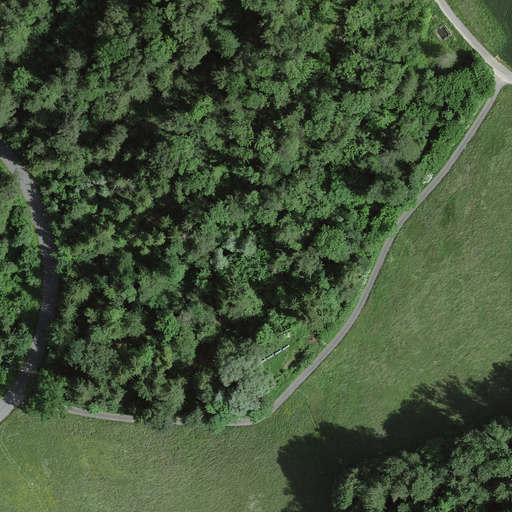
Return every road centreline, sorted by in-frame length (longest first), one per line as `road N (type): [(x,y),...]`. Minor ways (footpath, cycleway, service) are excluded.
road 1 (track): [(506,73),(451,162),(402,219),(346,328),(256,420),(108,416),(14,395)]
road 2 (unclassified): [(0,411),(40,342),(50,272),(39,214),(0,147)]
